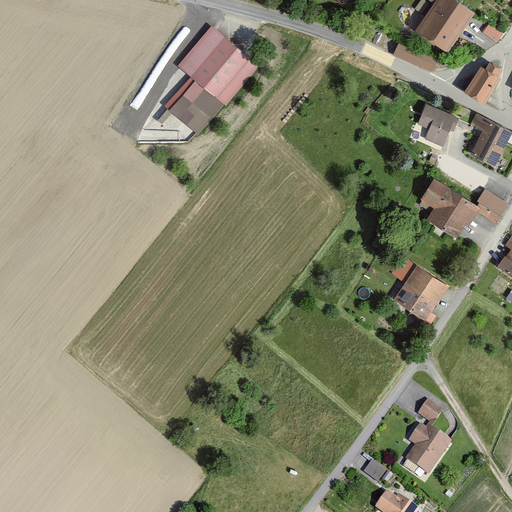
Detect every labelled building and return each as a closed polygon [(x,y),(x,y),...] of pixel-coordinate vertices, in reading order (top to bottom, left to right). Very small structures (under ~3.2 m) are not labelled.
[(456,0),(427,0),(411,29),(445,49),(470,8),(456,0)] [(489,22),(484,29),(497,39),(503,32),(489,22)] [(262,63),(211,24),(177,67),(194,80),(183,94),(218,121),(262,63)] [(400,41),(395,54),(434,71),(439,58),(400,41)] [(479,66),(464,90),(483,103),(503,72),(490,64),(486,71),(479,66)] [(428,125),(424,136),(442,143),(453,114),(424,103),(417,121),(428,125)] [(481,131),(470,153),(492,163),(509,129),(477,113),(471,126),(481,131)] [(432,204),(424,217),(455,235),(475,203),(431,177),(419,196),(432,204)] [(506,201),(483,188),(476,200),(499,213),(506,201)] [(508,248),(497,267),(511,276),(511,237),(508,235),(502,245),(508,248)] [(424,319),(445,286),(403,259),(394,274),(402,279),(390,298),(424,319)] [(425,398),(417,411),(433,422),(441,409),(425,398)] [(414,445),(404,458),(428,474),(451,441),(428,425),(420,436),(410,429),(404,438),(414,445)] [(386,470),(371,459),(363,469),(378,480),(386,470)] [(382,511),(410,511),(414,507),(400,497),(396,501),(382,491),(372,504),(382,511)]
